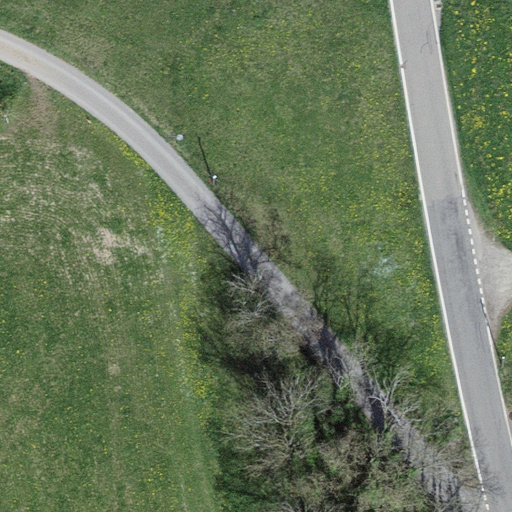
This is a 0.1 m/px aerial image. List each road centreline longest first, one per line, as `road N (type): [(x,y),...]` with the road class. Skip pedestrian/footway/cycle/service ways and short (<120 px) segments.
road 1 (unclassified): [(0,55),(192,179),(468,511)]
road 2 (unclassified): [(407,0),(499,511)]
